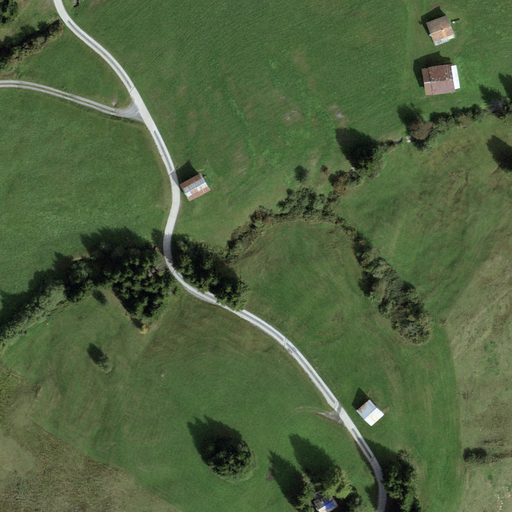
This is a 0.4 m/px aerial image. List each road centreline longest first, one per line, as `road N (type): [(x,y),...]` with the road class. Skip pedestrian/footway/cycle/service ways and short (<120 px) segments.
road 1 (unclassified): [(58,0),(72,29),(115,67),(162,138),(176,214),(168,258),(178,276),(284,344),(374,462),(377,511)]
road 2 (track): [(141,100),(132,114),(116,115),(32,88),(0,87)]
